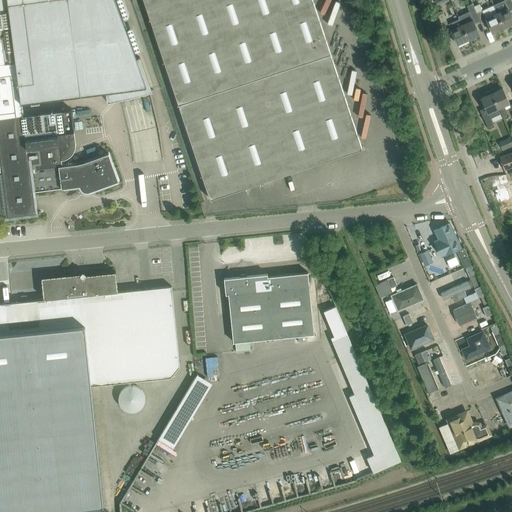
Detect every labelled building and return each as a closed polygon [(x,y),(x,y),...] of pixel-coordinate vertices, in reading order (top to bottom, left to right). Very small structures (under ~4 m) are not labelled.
[(115,0),(0,0),(0,216),(41,212),(41,211),(35,211),(33,192),(88,184),(91,191),(118,181),(108,153),(84,162),(77,163),(62,165),(61,160),(62,160),(64,159),(65,159),(66,158),(68,158),(69,157),(71,155),(72,153),(73,152),(74,151),(74,150),(75,149),(75,147),(75,146),(75,145),(75,144),(75,143),(75,141),(71,141),(70,132),(74,131),(71,109),(30,114),(23,115),(21,102),(106,91),(107,102),(152,91),(139,57),(136,58),(115,0)] [(143,0),(210,199),(362,148),(312,0),(143,0)] [(355,0),(348,0),(347,0),(348,19),(356,19),(355,0)] [(511,17),(509,12),(511,10),(511,4),(510,0),(505,0),(504,0),(508,8),(497,13),(503,28),(504,30),(509,27),(508,25),(511,23),(511,17)] [(474,23),(480,21),(473,7),(472,3),(466,6),(472,19),(461,24),(468,39),(469,41),(474,39),(473,37),(479,34),(474,23)] [(503,28),(497,13),(493,5),(481,10),(479,4),(473,7),(480,21),(481,25),(487,22),(492,33),(503,28)] [(468,39),(461,24),(459,19),(448,24),(442,13),(437,15),(447,36),(452,34),(453,37),(454,37),(457,44),(468,39)] [(348,23),(350,31),(361,28),(359,20),(348,23)] [(373,98),(384,96),(382,82),(370,84),(373,98)] [(495,88),(490,90),(498,108),(502,116),(507,114),(503,106),(509,103),(502,88),(496,90),(495,88)] [(498,108),(490,90),(485,93),(486,95),(480,98),(485,107),(479,110),(488,129),(494,126),(488,115),(487,113),(493,110),(495,116),(500,113),(502,116),(498,108)] [(388,145),(401,141),(399,132),(385,136),(388,145)] [(511,166),(511,152),(499,157),(504,169),(511,166)] [(504,195),(496,198),(502,214),(511,210),(511,175),(511,176),(498,181),(500,185),(504,195)] [(440,255),(457,248),(447,224),(430,230),(440,255)] [(461,259),(468,256),(464,247),(458,250),(461,259)] [(420,254),(425,265),(432,261),(427,250),(420,254)] [(471,265),(468,256),(461,259),(465,267),(471,265)] [(469,276),(475,273),(471,265),(465,267),(469,276)] [(43,279),(45,298),(46,298),(0,303),(0,511),(21,511),(103,504),(91,385),(170,377),(179,366),(171,286),(117,291),(117,290),(118,290),(116,271),(43,279)] [(224,278),(225,294),(228,293),(233,342),(314,333),(308,272),(268,276),(267,273),(224,278)] [(390,288),(397,285),(393,276),(387,279),(387,280),(390,288)] [(387,280),(375,285),(380,297),(392,292),(390,288),(387,280)] [(465,284),(438,295),(441,301),(449,298),(451,303),(465,297),(462,292),(468,290),(465,284)] [(415,286),(388,298),(394,313),(421,302),(415,286)] [(480,296),(484,295),(480,286),(474,289),(478,297),(480,296)] [(468,305),(449,312),(455,328),(474,320),(468,305)] [(486,317),(492,314),(489,305),(482,308),(486,317)] [(346,333),(336,308),(325,312),(335,337),(346,333)] [(406,325),(413,322),(409,313),(402,316),(406,325)] [(501,331),(507,329),(504,321),(498,323),(501,331)] [(494,336),(501,333),(497,324),(490,327),(494,336)] [(424,333),(414,338),(416,343),(427,338),(424,333)] [(480,334),(454,345),(457,351),(482,340),(480,334)] [(502,355),(509,352),(505,343),(499,346),(502,355)] [(424,361),(431,358),(427,349),(421,352),(424,361)] [(202,364),(215,364),(215,351),(202,351),(202,364)] [(424,361),(421,352),(414,355),(418,365),(417,366),(429,393),(438,389),(428,364),(427,362),(425,362),(424,361)] [(456,384),(444,356),(432,361),(444,389),(456,384)] [(499,359),(475,369),(477,375),(501,365),(499,359)] [(131,403),(147,399),(143,380),(126,384),(131,403)] [(511,393),(493,401),(505,428),(511,424),(511,393)] [(465,411),(443,421),(457,453),(488,439),(482,423),(477,426),(475,421),(470,423),(465,411)]
